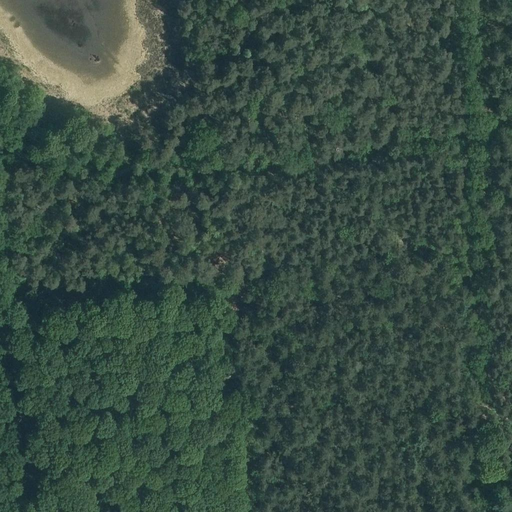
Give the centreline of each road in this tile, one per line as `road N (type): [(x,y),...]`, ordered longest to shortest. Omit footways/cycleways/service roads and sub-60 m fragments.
road 1 (track): [(511,117),(328,155),(224,165),(161,166),(0,141)]
road 2 (track): [(3,142),(27,511)]
